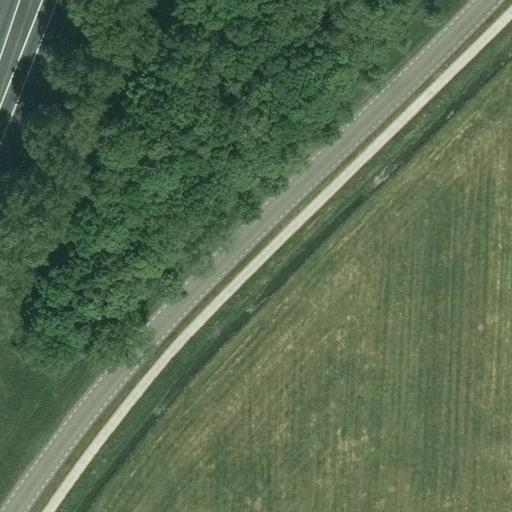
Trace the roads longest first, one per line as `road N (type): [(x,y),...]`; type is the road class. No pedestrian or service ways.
road 1 (unclassified): [(13,511),(166,317),(487,0)]
road 2 (motorway): [(0,132),(53,0)]
